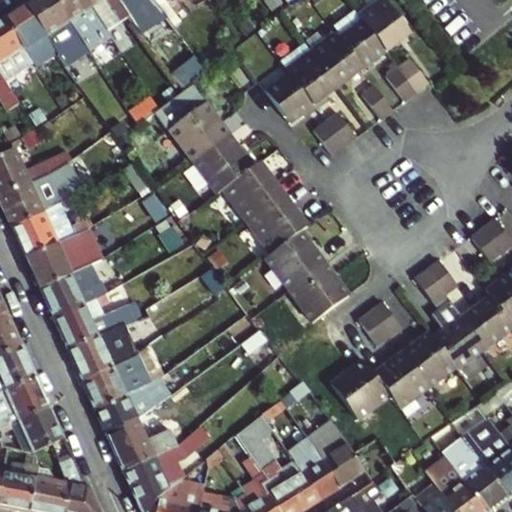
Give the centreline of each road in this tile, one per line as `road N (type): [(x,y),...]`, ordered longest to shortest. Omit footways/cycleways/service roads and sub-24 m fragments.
road 1 (residential): [(117,511),(0,249)]
road 2 (residential): [(459,158),(402,146),(331,179),(397,273)]
road 3 (residential): [(397,273),(444,240),(461,217),(459,158)]
